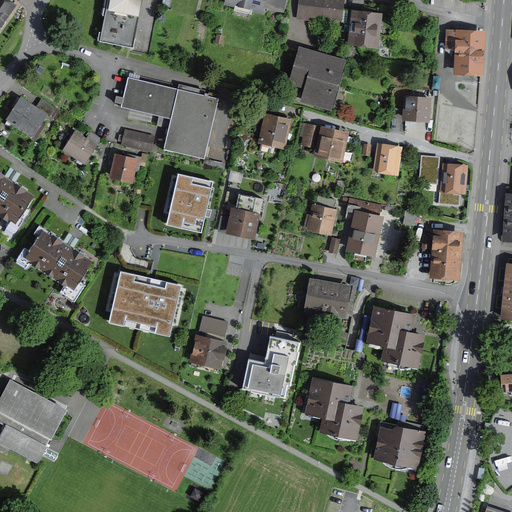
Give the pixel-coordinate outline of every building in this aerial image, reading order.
[(0,0),(0,21),(11,6),(2,0),(0,0)] [(108,0),(100,41),(133,48),(135,38),(132,37),(139,0),(108,0)] [(226,0),(226,3),(261,12),(262,7),(283,12),(286,0),(226,0)] [(310,16),(323,18),(325,0),(299,0),(298,8),(310,9),(310,16)] [(343,0),(341,0),(325,0),(323,18),(334,19),(335,12),(342,13),(343,0)] [(374,45),(377,14),(370,13),(370,9),(362,8),(361,12),(352,11),(349,42),(374,45)] [(478,72),(480,34),(449,33),(448,47),(460,48),(459,71),(478,72)] [(329,107),(339,73),(328,69),(331,59),(301,50),(293,78),(309,82),(304,99),(329,107)] [(205,91),(129,73),(124,98),(117,96),(115,103),(122,104),(121,107),(171,119),(164,149),(204,159),(220,95),(209,92),(209,94),(205,93),(205,91)] [(427,120),(428,100),(407,98),(406,118),(427,120)] [(35,108),(21,99),(5,124),(11,128),(13,125),(32,137),(48,112),(56,118),(60,110),(43,100),(38,109),(35,107),(35,108)] [(282,145),(288,122),(280,120),(281,117),(276,116),(275,119),(267,117),(262,141),(282,145)] [(315,146),(319,129),(308,126),(304,143),(315,146)] [(151,151),(154,136),(125,130),(122,145),(151,151)] [(324,130),(319,153),(339,158),(344,135),(324,130)] [(85,163),(101,138),(91,132),(86,140),(75,132),(64,149),(85,163)] [(396,172),(399,150),(379,147),(376,169),(396,172)] [(138,171),(141,157),(124,153),(123,158),(116,156),(112,176),(131,180),(133,170),(138,171)] [(295,173),(308,174),(309,159),(297,157),(295,173)] [(437,165),(422,164),(421,179),(429,180),(429,178),(436,178),(437,165)] [(463,190),(465,168),(445,167),(443,189),(463,190)] [(28,203),(32,197),(25,192),(27,190),(15,182),(14,185),(3,178),(5,175),(0,172),(0,213),(0,216),(7,221),(9,219),(15,223),(19,217),(20,218),(23,214),(22,208),(27,207),(30,204),(28,203)] [(204,220),(212,188),(177,179),(169,212),(184,218),(183,222),(195,225),(196,218),(204,220)] [(258,223),(263,199),(239,194),(231,231),(251,235),(254,222),(258,223)] [(334,209),(336,200),(318,196),(313,216),(307,215),(305,226),(329,232),(330,224),(335,226),(339,210),(334,209)] [(376,231),(381,206),(343,197),(342,204),(348,205),(345,217),(354,219),(348,248),(371,253),(374,239),(378,240),(379,232),(376,231)] [(224,206),(221,219),(228,221),(229,214),(226,213),(228,207),(224,206)] [(406,210),(403,223),(411,225),(414,212),(406,210)] [(87,268),(91,262),(84,257),(85,255),(74,248),(72,250),(62,243),(63,241),(52,233),(50,236),(43,231),(39,237),(38,236),(35,240),(36,246),(31,246),(29,250),(30,251),(26,257),(32,261),(31,264),(39,269),(41,267),(46,270),(44,272),(53,278),(54,276),(59,279),(57,281),(66,287),(67,284),(74,289),(78,283),(79,283),(81,279),(80,274),(86,273),(88,269),(87,268)] [(459,235),(438,234),(437,238),(435,238),(433,253),(436,253),(434,274),(456,276),(459,235)] [(332,238),(329,251),(337,253),(340,240),(332,238)] [(511,263),(506,263),(500,319),(511,320),(511,263)] [(180,291),(119,277),(112,309),(126,316),(125,319),(136,322),(134,327),(144,330),(145,324),(156,327),(157,323),(173,323),(180,291)] [(338,293),(339,286),(323,284),(321,295),(311,294),(308,309),(342,314),(344,301),(346,301),(347,299),(348,297),(348,295),(347,294),(345,292),(343,293),(341,294),(338,293)] [(413,315),(376,308),(370,339),(389,343),(387,353),(389,354),(388,359),(417,365),(422,344),(420,343),(422,336),(409,333),(413,315)] [(203,316),(200,331),(224,337),(228,322),(203,316)] [(290,384),(299,342),(297,341),(298,333),(280,329),(278,338),(270,336),(266,358),(270,359),(270,363),(249,359),(242,388),(257,391),(257,393),(269,395),(269,394),(284,397),(287,384),(290,384)] [(217,365),(223,343),(198,337),(193,359),(217,365)] [(511,394),(511,374),(501,375),(503,391),(510,390),(510,395),(511,394)] [(351,387),(315,379),(308,411),(325,414),(323,424),(325,425),(324,429),(356,436),(361,415),(359,414),(360,407),(347,404),(351,387)] [(65,410),(11,381),(0,400),(0,422),(6,426),(0,437),(0,440),(11,446),(10,447),(38,462),(65,410)] [(429,384),(423,409),(432,410),(433,408),(436,404),(439,399),(439,393),(437,388),(437,386),(429,384)] [(416,464),(424,426),(405,422),(403,433),(397,431),(398,425),(380,421),(377,436),(381,436),(377,455),(383,457),(383,459),(409,464),(409,462),(416,464)] [(3,458),(0,464),(0,469),(10,474),(15,464),(3,458)]
